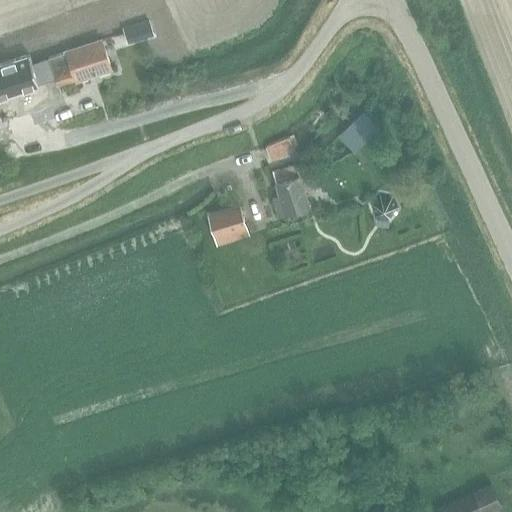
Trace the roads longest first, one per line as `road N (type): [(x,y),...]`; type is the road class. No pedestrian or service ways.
road 1 (unclassified): [(0,204),(240,118),(294,73),(351,0)]
road 2 (tertiary): [(511,235),(391,0)]
